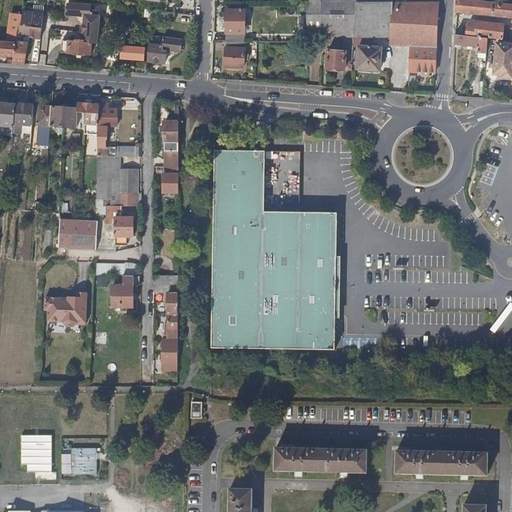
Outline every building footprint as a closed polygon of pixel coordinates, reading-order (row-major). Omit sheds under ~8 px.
[(482,1),(471,0),(455,0),(455,12),(511,18),(511,3),(501,3),(482,1)] [(307,34),(320,35),(321,2),(307,2),(307,34)] [(320,35),(343,35),(354,36),(355,2),(321,2),(320,35)] [(361,39),(391,40),(392,3),(355,2),(354,36),(353,39),(361,39)] [(409,71),(435,72),(436,59),(437,29),(438,3),(392,3),(391,40),(391,48),(410,48),(409,71)] [(99,17),(99,16),(98,16),(98,8),(89,8),(89,6),(67,4),(66,15),(77,16),(76,19),(80,24),(83,24),(81,41),(83,41),(83,43),(90,43),(96,44),(98,27),(99,17)] [(20,15),(18,25),(29,26),(30,10),(21,9),(20,15)] [(172,21),(173,13),(150,10),(149,19),(172,21)] [(33,21),(41,22),(42,11),(34,11),(33,21)] [(224,40),(243,40),(244,11),(224,11),(224,22),(224,40)] [(9,13),(7,23),(18,25),(20,15),(9,13)] [(18,25),(7,23),(4,43),(0,42),(0,55),(12,56),(18,25)] [(487,40),(496,40),(504,41),(505,26),(472,23),(470,23),(468,26),(467,29),(467,37),(487,40)] [(12,56),(11,64),(12,64),(23,65),(28,39),(21,38),(23,31),(25,35),(26,36),(28,37),(39,38),(40,28),(29,26),(18,25),(12,56)] [(344,70),(351,70),(353,48),(353,39),(354,36),(343,35),(342,51),(327,51),(326,70),(344,71),(344,70)] [(478,53),(486,55),(487,40),(467,37),(455,36),(454,44),(478,46),(478,53)] [(60,52),(73,54),(81,55),(89,56),(90,43),(83,43),(83,41),(81,41),(75,40),(75,39),(73,39),(72,41),(61,40),(60,40),(59,52),(60,52)] [(147,49),(146,62),(163,63),(163,50),(178,51),(179,40),(160,39),(160,44),(154,44),(147,44),(147,49)] [(353,39),(353,48),(358,49),(357,71),(379,71),(380,48),(360,49),(361,39),(353,39)] [(243,67),(243,40),(224,40),(223,67),(243,67)] [(511,71),(511,42),(506,42),(504,41),(496,40),(493,75),(500,76),(500,79),(511,80),(511,71)] [(143,49),(147,49),(147,44),(147,42),(139,42),(139,48),(128,47),(129,41),(121,41),(120,59),(142,60),(143,49)] [(409,82),(434,83),(435,81),(435,72),(409,71),(409,82)] [(14,117),(16,103),(0,101),(0,131),(6,132),(7,125),(14,126),(14,124),(14,117)] [(99,125),(100,104),(78,102),(78,108),(78,111),(84,112),(83,127),(83,128),(83,144),(88,144),(89,124),(99,125)] [(33,125),(35,104),(16,103),(14,117),(14,124),(33,125)] [(120,156),(139,155),(138,146),(127,146),(106,147),(106,140),(108,140),(109,127),(117,127),(118,111),(110,110),(110,104),(100,104),(99,125),(98,156),(111,156),(120,156)] [(51,108),(52,105),(37,105),(36,116),(39,116),(38,124),(40,124),(38,144),(49,145),(49,141),(50,125),(51,108)] [(65,108),(65,107),(52,105),(51,108),(50,125),(64,127),(65,108)] [(78,111),(78,108),(65,107),(65,108),(64,127),(83,128),(83,127),(84,112),(78,111)] [(164,122),(164,166),(168,166),(178,166),(178,146),(178,120),(178,114),(174,114),(174,122),(164,122)] [(265,153),(215,152),(212,349),(335,349),(337,214),(264,213),(265,153)] [(141,204),(141,192),(137,192),(137,171),(119,170),(120,156),(111,156),(98,156),(97,174),(97,195),(96,205),(106,205),(110,205),(121,205),(141,205),(141,204)] [(178,166),(168,166),(168,174),(163,174),(163,192),(178,192),(178,167),(178,166)] [(106,222),(115,222),(115,216),(121,216),(121,205),(110,205),(106,205),(106,222)] [(132,235),(132,216),(121,216),(115,216),(115,222),(115,235),(115,244),(126,244),(126,235),(132,235)] [(59,247),(95,248),(96,220),(60,219),(59,247)] [(125,266),(125,275),(138,275),(138,264),(133,262),(125,262),(125,266)] [(125,266),(95,265),(94,274),(107,274),(122,274),(125,275),(125,266)] [(132,284),(140,284),(141,275),(138,275),(125,275),(122,274),(122,285),(112,285),(112,306),(132,307),(132,284)] [(178,276),(153,275),(153,284),(167,285),(167,293),(178,293),(178,277),(178,276)] [(153,284),(153,293),(167,293),(167,285),(153,284)] [(79,323),(89,324),(90,292),(80,291),(80,296),(71,296),(71,299),(66,299),(66,297),(49,296),(48,309),(52,309),(51,320),(66,321),(70,325),(77,326),(79,323)] [(177,314),(178,314),(178,300),(178,293),(167,293),(167,314),(177,314)] [(177,314),(167,314),(167,324),(164,324),(164,335),(167,335),(167,338),(161,338),(161,372),(177,372),(177,314)] [(201,419),(202,402),(191,402),(191,418),(201,419)] [(27,472),(52,472),(52,436),(20,436),(20,464),(27,463),(27,472)] [(367,472),(367,449),(276,448),(275,470),(367,472)] [(61,455),(61,475),(98,475),(98,449),(71,449),(71,455),(61,455)] [(487,475),(488,452),(398,450),(397,473),(487,475)] [(251,511),(252,488),(229,488),(228,511),(251,511)]
